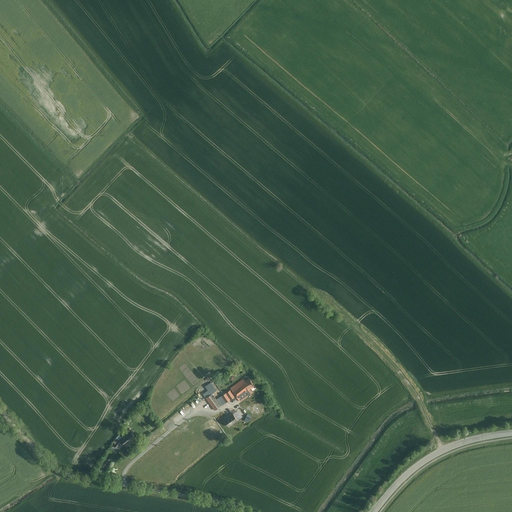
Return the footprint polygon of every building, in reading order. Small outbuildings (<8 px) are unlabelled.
[(241,399),(257,388),(248,376),(232,388),(241,399)] [(236,396),(231,389),(223,395),(227,402),(236,396)] [(221,405),(213,393),(206,398),(215,410),(221,405)] [(224,419),(230,426),(239,419),(233,412),(224,419)] [(136,437),(130,430),(121,438),(127,445),(136,437)]
